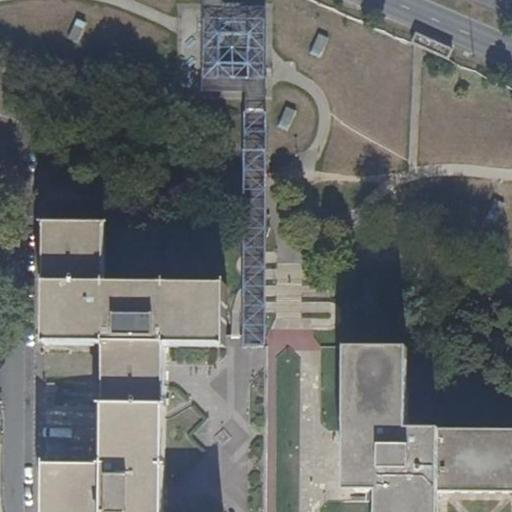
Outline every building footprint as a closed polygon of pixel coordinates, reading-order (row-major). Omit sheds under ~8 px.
[(86,23),(78,19),(68,38),(77,42),(86,23)] [(454,50),(417,33),(411,44),(449,61),(454,50)] [(320,58),(328,38),(319,34),(311,54),(320,58)] [(136,89),(128,86),(125,93),(133,96),(136,89)] [(296,111),(287,107),(278,127),(287,130),(296,111)] [(191,114),(183,110),(180,117),(188,120),(191,114)] [(346,183),(338,179),(335,186),(343,189),(346,183)] [(437,223),(429,220),(427,226),(434,230),(437,223)] [(114,357),(113,405),(113,463),(53,463),(52,511),(173,511),(175,405),(175,373),(175,358),(237,358),(237,337),(238,286),(117,284),(117,222),(56,221),(55,355),(114,357)] [(511,326),(508,323),(498,320),(488,323),(480,329),(476,339),(476,348),(483,359),(493,364),(500,364),(507,362),(511,358),(511,357),(511,326)] [(344,511),(345,495),(346,351),(346,348),(310,347),(275,347),(275,338),(255,337),(237,337),(237,358),(175,358),(175,373),(175,405),(173,511),(344,511)] [(377,494),(376,511),(440,511),(441,495),(442,434),(408,433),(409,352),(346,351),(345,495),(377,494)] [(441,495),(511,495),(511,433),(442,434),(441,495)] [(376,511),(377,494),(345,495),(344,511),(376,511)] [(511,511),(511,495),(441,495),(440,511),(511,511)]
